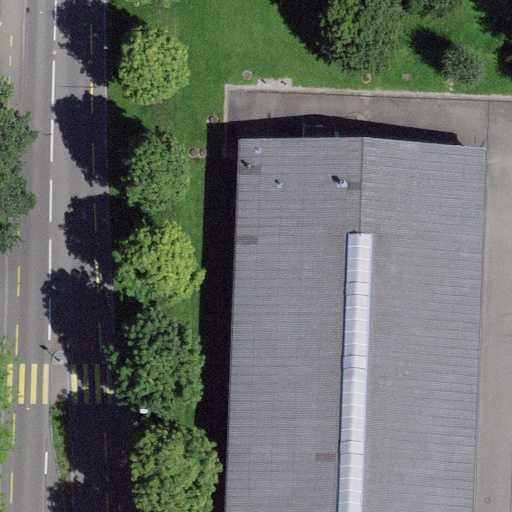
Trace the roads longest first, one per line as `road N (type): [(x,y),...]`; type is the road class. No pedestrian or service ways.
road 1 (secondary): [(96,511),(88,350),(57,234)]
road 2 (secondary): [(57,234),(40,342),(33,511)]
road 3 (secondary): [(65,0),(57,234)]
